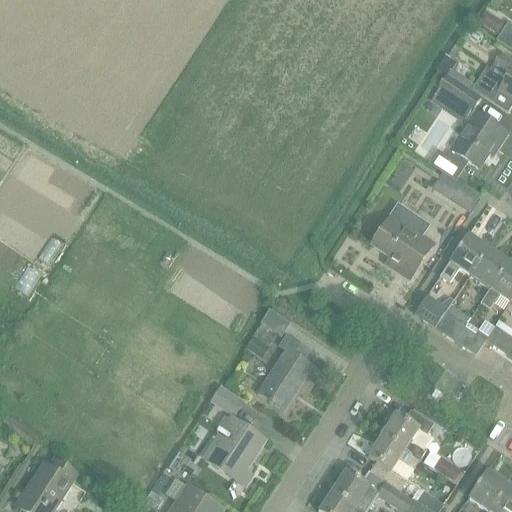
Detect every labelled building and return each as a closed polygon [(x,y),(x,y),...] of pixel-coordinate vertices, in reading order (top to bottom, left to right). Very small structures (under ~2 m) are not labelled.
[(511,24),(510,23),(497,42),(511,51),(511,24)] [(446,56),(437,70),(441,73),(443,74),(447,77),(457,63),(450,59),(446,56)] [(511,63),(501,56),(492,71),(488,69),(472,92),(509,116),(511,112),(511,63)] [(464,126),(482,100),(447,77),(443,74),(434,87),(441,92),(433,105),(464,126)] [(509,137),(477,114),(452,152),(481,173),(496,150),(499,152),(509,137)] [(460,168),(451,178),(466,191),(475,181),(460,168)] [(391,220),(372,248),(388,259),(384,265),(394,272),(409,282),(432,247),(420,239),(429,226),(416,217),(408,231),(391,220)] [(469,278),(488,251),(467,238),(439,280),(449,287),(459,271),(469,278)] [(469,278),(489,292),(508,265),(488,251),(469,278)] [(33,287),(50,294),(60,269),(43,262),(33,287)] [(509,305),(511,300),(511,267),(508,265),(489,292),(480,306),(489,312),(498,298),(509,305)] [(414,316),(422,321),(434,330),(447,311),(426,297),(414,316)] [(447,311),(434,330),(454,344),(464,329),(467,325),(447,311)] [(269,313),(260,326),(281,340),(290,326),(269,313)] [(511,339),(495,328),(488,339),(485,343),(505,357),(511,346),(511,339)] [(478,332),(475,336),(464,329),(454,344),(475,358),(485,343),(488,339),(478,332)] [(284,353),(256,396),(283,414),(312,371),(303,364),(309,354),(285,338),(278,349),(284,353)] [(245,350),(254,356),(262,361),(269,350),(253,339),(245,350)] [(91,363),(83,375),(102,387),(110,376),(91,363)] [(210,403),(215,406),(234,418),(243,405),(219,390),(210,403)] [(382,438),(419,462),(432,442),(426,438),(433,428),(410,413),(404,423),(395,418),(382,438)] [(263,444),(248,434),(230,422),(224,418),(216,430),(222,434),(204,461),(245,489),(253,477),(245,472),(263,444)] [(120,449),(117,422),(88,425),(89,440),(90,440),(91,451),(120,449)] [(474,437),(466,458),(481,464),(489,443),(474,437)] [(370,475),(399,493),(419,462),(382,438),(368,459),(377,465),(370,475)] [(184,463),(197,472),(206,458),(193,450),(184,463)] [(55,511),(78,477),(55,462),(50,470),(44,466),(16,510),(20,511),(55,511)] [(445,479),(446,480),(456,486),(461,478),(450,471),(450,470),(440,464),(435,472),(445,479)] [(366,511),(375,498),(385,504),(395,511),(394,511),(396,511),(397,511),(409,511),(414,505),(407,501),(408,499),(399,493),(370,475),(364,484),(346,473),(331,495),(357,511),(366,511)] [(483,511),(489,511),(507,487),(486,473),(467,501),(483,511)] [(456,486),(446,480),(436,496),(446,503),(456,486)] [(220,511),(207,503),(175,481),(164,496),(176,504),(171,511),(220,511)] [(511,511),(511,491),(507,487),(489,511),(511,511)] [(440,511),(443,507),(432,499),(419,491),(412,502),(415,504),(412,508),(417,511),(419,511),(422,508),(428,511),(440,511)] [(357,511),(331,495),(319,511),(357,511)]
